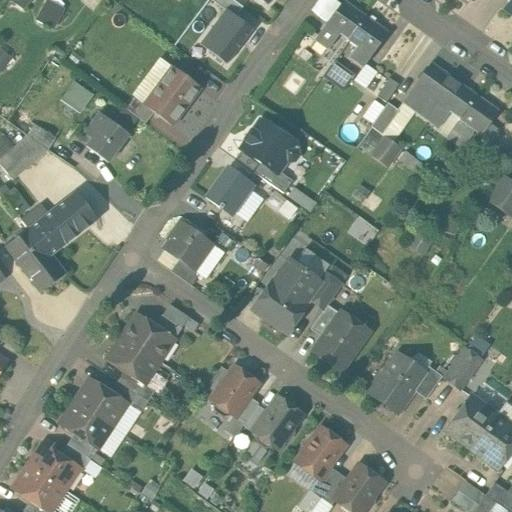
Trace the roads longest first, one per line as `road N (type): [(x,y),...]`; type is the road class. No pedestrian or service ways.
road 1 (residential): [(429,469),(131,264)]
road 2 (residential): [(131,264),(307,0)]
road 3 (residential): [(0,461),(131,264)]
road 4 (residential): [(406,0),(511,71)]
